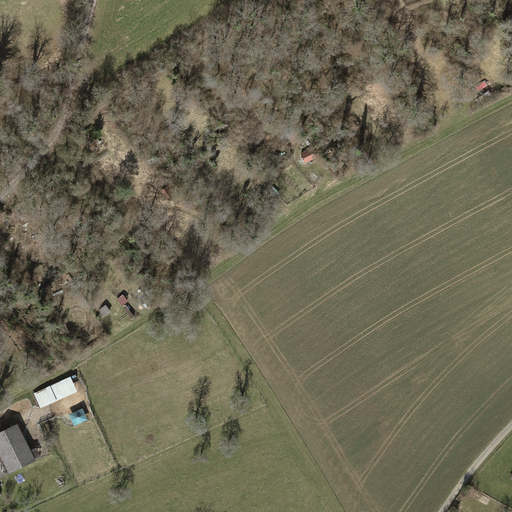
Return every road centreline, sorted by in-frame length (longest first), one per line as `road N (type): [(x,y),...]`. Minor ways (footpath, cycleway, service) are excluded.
road 1 (track): [(337,511),(200,287),(333,191),(511,97)]
road 2 (track): [(59,127),(268,0)]
road 3 (track): [(0,405),(200,287)]
road 4 (track): [(94,0),(59,127),(0,199)]
